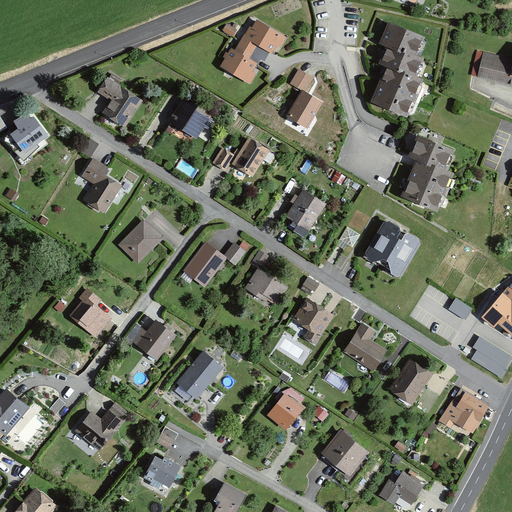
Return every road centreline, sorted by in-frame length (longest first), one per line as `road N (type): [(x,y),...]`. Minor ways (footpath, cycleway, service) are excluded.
road 1 (residential): [(511,396),(19,85)]
road 2 (tertiary): [(19,85),(232,0)]
road 3 (residential): [(320,511),(208,450)]
road 4 (tertiary): [(459,511),(511,404)]
